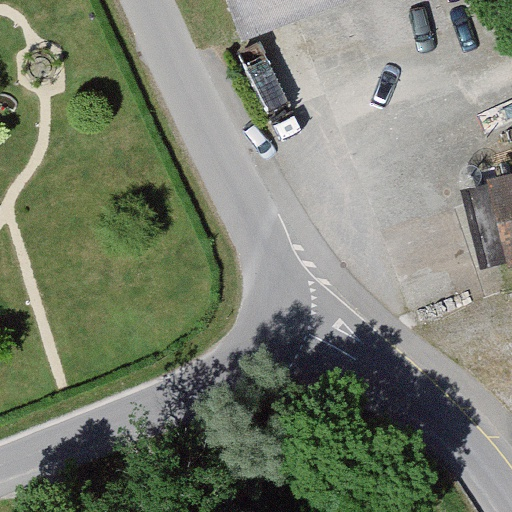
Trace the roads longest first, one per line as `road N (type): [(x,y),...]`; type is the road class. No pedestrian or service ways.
road 1 (residential): [(304,331),(154,0)]
road 2 (residential): [(0,477),(202,390),(304,331)]
road 3 (residential): [(511,495),(418,395),(304,331)]
